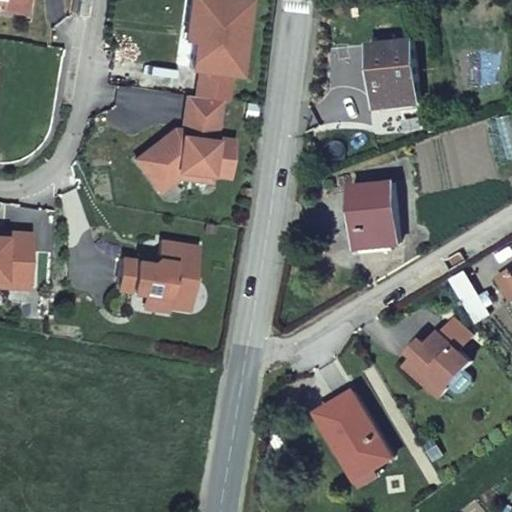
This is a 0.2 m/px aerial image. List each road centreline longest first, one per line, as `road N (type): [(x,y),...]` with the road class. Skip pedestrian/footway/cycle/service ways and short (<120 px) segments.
road 1 (residential): [(297,0),(245,372)]
road 2 (residential): [(511,217),(245,372)]
road 3 (residential): [(245,372),(220,511)]
